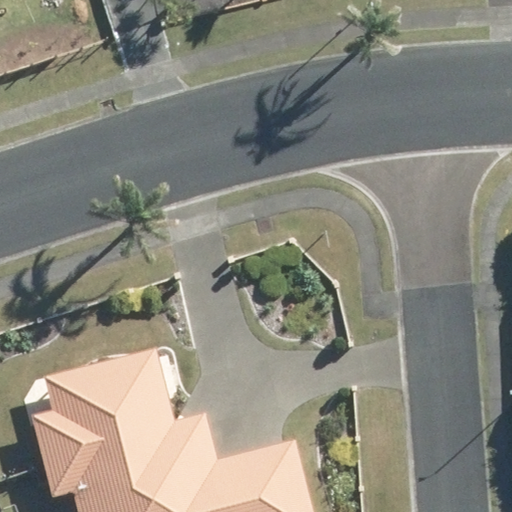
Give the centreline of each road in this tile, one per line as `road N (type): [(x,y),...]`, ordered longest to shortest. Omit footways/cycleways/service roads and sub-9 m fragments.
road 1 (residential): [(0,202),(272,121),(414,98)]
road 2 (residential): [(456,511),(414,98)]
